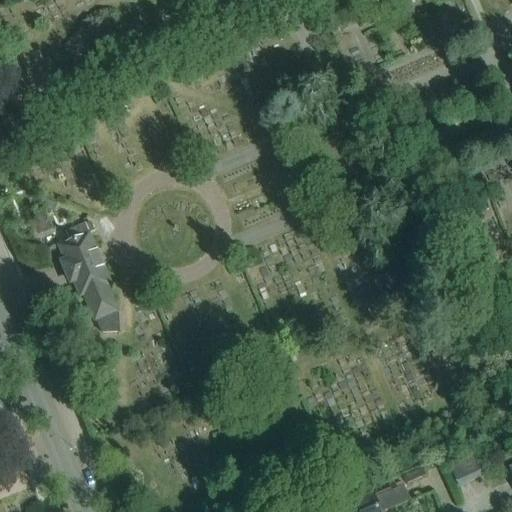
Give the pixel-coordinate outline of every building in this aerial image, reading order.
[(56,202),(39,196),(35,207),(52,213),(56,202)] [(100,264),(85,226),(66,234),(70,244),(58,248),(64,264),(62,265),(67,277),(70,284),(72,283),(78,299),(82,297),(93,321),(114,311),(104,288),(109,286),(100,264)] [(500,452),(496,443),(481,449),(484,458),(500,452)] [(449,464),(458,486),(483,476),(474,454),(449,464)] [(381,511),(409,500),(403,486),(374,498),(373,496),(354,504),(357,511),(381,511)]
